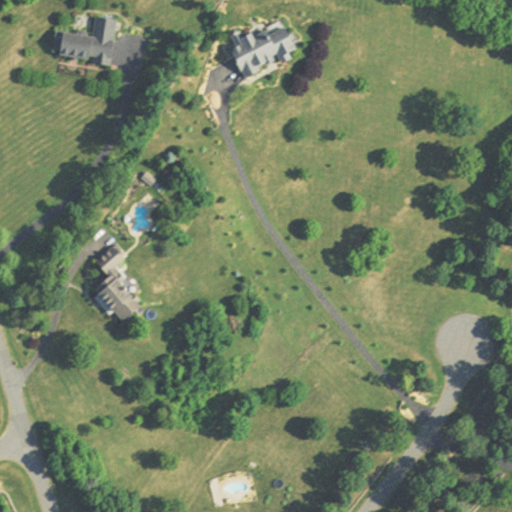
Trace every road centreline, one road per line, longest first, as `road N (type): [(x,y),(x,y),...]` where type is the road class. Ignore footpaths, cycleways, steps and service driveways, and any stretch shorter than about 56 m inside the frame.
road 1 (residential): [(368,511),(436,426),(466,342)]
road 2 (residential): [(50,511),(0,346)]
